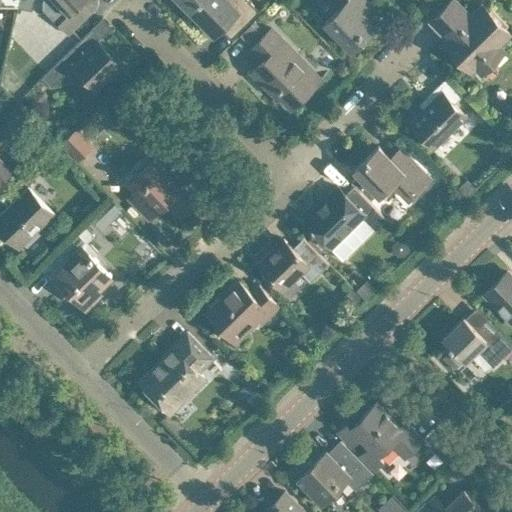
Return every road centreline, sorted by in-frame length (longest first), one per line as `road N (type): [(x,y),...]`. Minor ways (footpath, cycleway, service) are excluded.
road 1 (residential): [(80,371),(285,184)]
road 2 (tertiary): [(206,501),(380,341)]
road 3 (residential): [(285,184),(129,8)]
road 4 (residential): [(511,478),(380,341)]
road 5 (tertiary): [(380,341),(511,208)]
road 6 (residential): [(285,184),(412,50)]
road 7 (residential): [(206,501),(80,371)]
